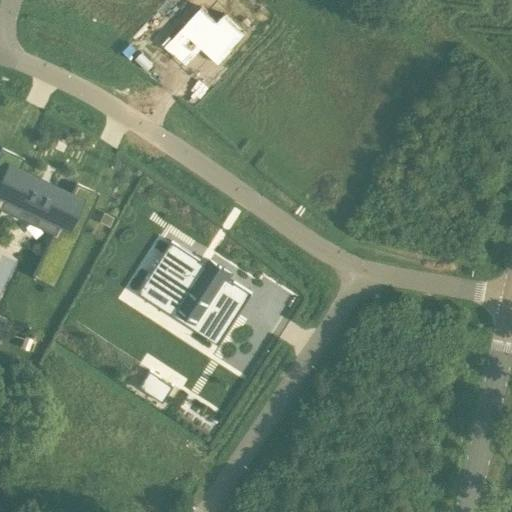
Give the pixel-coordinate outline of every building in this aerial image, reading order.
[(162,28),(153,36),(164,47),(165,46),(179,59),(195,43),(212,60),(225,47),(224,46),(240,29),(220,7),(211,15),(196,0),(195,0),(165,31),(162,28)] [(268,76),(259,66),(240,86),(251,97),(243,105),(253,114),(252,115),(253,117),(257,112),(267,121),(272,116),(277,121),(292,103),(287,98),(298,87),(275,69),(268,76)] [(0,94),(0,114),(7,117),(13,98),(0,94)] [(15,98),(11,108),(35,117),(39,107),(15,98)] [(324,147),(307,166),(324,182),(329,177),(333,181),(360,151),(340,131),(353,118),(338,103),(310,133),(324,147)] [(2,150),(0,153),(0,207),(4,198),(60,224),(38,272),(59,282),(99,195),(77,185),(71,197),(19,172),(24,160),(2,150)] [(151,275),(149,277),(179,296),(172,307),(173,308),(173,307),(210,331),(210,332),(222,340),(253,293),(235,281),(234,283),(228,279),(232,274),(211,260),(207,265),(201,261),(201,260),(173,241),(171,243),(173,244),(152,276),(151,275)] [(420,316),(428,318),(429,311),(421,309),(420,316)] [(163,402),(174,385),(150,370),(139,387),(163,402)] [(160,442),(96,398),(83,418),(82,419),(121,447),(102,476),(119,487),(113,497),(121,503),(128,492),(127,492),(135,479),(132,477),(140,465),(143,468),(151,454),(152,454),(160,442)]
